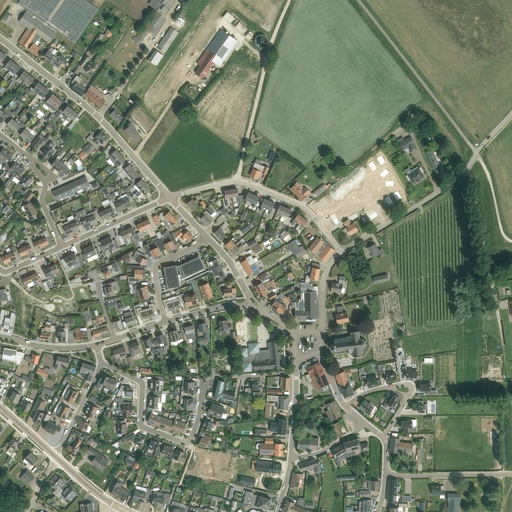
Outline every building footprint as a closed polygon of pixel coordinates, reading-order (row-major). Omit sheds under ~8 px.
[(27,47),(29,44),(36,33),(40,35),(41,36),(40,36),(49,42),(57,31),(75,43),(98,9),(85,0),(19,0),(18,3),(27,9),(19,21),(28,28),(19,42),(27,47)] [(148,20),(149,21),(142,31),(139,29),(132,39),(140,44),(149,31),(155,36),(166,20),(161,16),(162,14),(166,16),(176,0),(151,0),(149,4),(156,9),(148,20)] [(7,23),(10,19),(12,16),(10,15),(12,13),(11,13),(13,10),(10,8),(9,11),(8,13),(3,20),(7,23)] [(246,37),(252,31),(229,11),(223,17),(246,37)] [(109,37),(112,33),(112,31),(111,30),(113,27),(111,26),(109,29),(108,28),(107,31),(105,34),(105,35),(109,37)] [(160,49),(152,60),(151,61),(156,64),(179,32),(171,27),(157,47),(160,49)] [(221,29),(197,63),(200,66),(195,73),(203,78),(214,62),(220,66),(238,41),(221,29)] [(38,40),(37,40),(40,35),(36,33),(29,44),(27,47),(29,49),(36,54),(40,48),(37,45),(35,43),(38,40)] [(57,51),(51,47),(44,56),(49,61),(57,51)] [(57,57),(54,55),(49,61),(58,68),(62,62),(65,65),(68,61),(65,58),(60,54),(57,57)] [(86,55),(80,64),(83,67),(90,58),(86,55)] [(5,66),(10,70),(15,63),(10,59),(5,66)] [(98,59),(96,63),(95,62),(91,68),(95,70),(101,61),(98,59)] [(21,67),(15,63),(10,70),(15,74),(21,67)] [(30,75),(25,71),(19,77),(24,82),(30,75)] [(35,79),(30,75),(24,82),(29,86),(35,79)] [(71,89),(76,92),(79,88),(77,86),(78,85),(77,85),(79,83),(82,78),(80,77),(77,75),(72,83),(74,84),(71,89)] [(76,92),(82,96),(85,92),(86,90),(83,87),(82,86),(89,77),(86,75),(80,84),(79,83),(77,85),(78,85),(77,86),(79,88),(76,92)] [(44,86),(39,82),(33,89),(38,93),(44,86)] [(91,85),(85,95),(94,101),(96,102),(95,103),(101,107),(106,101),(102,99),(104,96),(99,92),(100,91),(91,85)] [(49,90),(44,86),(38,93),(43,97),(49,90)] [(47,100),(46,102),(47,103),(46,103),(46,104),(49,106),(50,106),(50,107),(58,97),(53,93),(47,100)] [(50,107),(55,111),(57,108),(63,101),(58,97),(50,107)] [(63,117),(65,119),(73,110),(68,105),(63,112),(65,113),(63,117)] [(3,111),(0,115),(0,118),(3,121),(7,117),(9,118),(13,113),(9,110),(8,111),(5,109),(3,111)] [(79,114),(73,110),(65,119),(63,123),(65,125),(68,121),(68,122),(71,118),(74,120),(79,114)] [(110,114),(118,122),(123,117),(115,110),(110,114)] [(56,114),(54,112),(53,112),(52,113),(47,120),(50,122),(55,116),(56,114)] [(7,124),(12,128),(19,119),(17,118),(15,121),(12,118),(7,124)] [(12,128),(16,132),(20,127),(22,128),(25,125),(20,120),(19,119),(12,128)] [(131,125),(125,130),(134,141),(140,136),(135,130),(136,129),(131,125)] [(20,135),(25,139),(30,133),(29,132),(32,130),(30,128),(28,131),(25,129),(20,135)] [(104,134),(101,131),(94,138),(93,137),(91,134),(86,139),(89,141),(91,139),(97,144),(97,143),(99,146),(101,144),(102,144),(108,138),(105,135),(104,134)] [(25,139),(30,142),(35,137),(34,136),(37,134),(35,132),(32,135),(30,133),(25,139)] [(37,138),(32,144),(37,149),(41,144),(44,141),(44,140),(46,138),(43,135),(42,137),(39,135),(38,138),(37,138)] [(41,144),(43,146),(49,139),(51,137),(48,135),(46,138),(44,140),(44,141),(41,144)] [(400,143),(403,149),(408,147),(411,152),(417,149),(414,143),(415,143),(411,136),(405,140),(404,141),(400,143)] [(55,144),(49,139),(44,146),(46,148),(43,153),(48,157),(54,150),(51,148),(55,144)] [(82,149),(83,151),(87,155),(88,155),(95,148),(89,142),(82,149)] [(0,156),(0,161),(8,152),(4,148),(0,152),(0,156)] [(112,148),(107,153),(109,155),(108,157),(112,162),(121,154),(116,150),(114,151),(112,148)] [(434,170),(435,171),(435,170),(436,170),(440,168),(441,168),(441,167),(439,163),(438,163),(437,159),(437,158),(436,158),(435,154),(434,154),(432,150),(432,149),(427,152),(426,152),(428,156),(428,157),(429,157),(430,161),(430,162),(431,161),(432,165),(433,166),(435,170),(434,170)] [(2,168),(4,171),(10,164),(7,162),(13,155),(8,152),(0,161),(0,162),(4,166),(2,168)] [(121,155),(121,154),(112,162),(117,167),(115,169),(117,171),(125,164),(123,161),(125,160),(121,155),(122,154),(121,154),(121,155)] [(55,168),(61,162),(58,159),(60,157),(59,155),(51,165),(55,168)] [(382,156),(378,158),(378,157),(378,158),(378,157),(382,165),(382,164),(386,162),(386,163),(386,162),(382,155),(382,156)] [(59,172),(60,172),(67,162),(65,161),(63,163),(61,162),(55,168),(60,172),(59,172)] [(10,164),(4,171),(7,173),(8,171),(11,173),(12,175),(13,175),(20,166),(15,162),(13,165),(10,164)] [(69,164),(67,162),(60,172),(64,175),(70,168),(72,166),(69,164)] [(263,172),(262,173),(266,174),(269,167),(265,166),(260,164),(255,162),(252,168),(254,169),(251,176),(257,178),(259,175),(261,171),(263,172)] [(121,172),(125,177),(134,169),(135,168),(134,169),(130,164),(127,166),(125,164),(117,171),(119,173),(121,172)] [(20,176),(25,169),(20,166),(13,175),(12,175),(10,178),(13,180),(15,177),(18,180),(21,177),(20,176)] [(408,175),(406,176),(409,180),(411,179),(413,183),(417,181),(421,179),(420,179),(424,176),(422,173),(424,172),(421,167),(419,168),(418,168),(418,167),(411,171),(411,172),(408,174),(408,175)] [(380,175),(383,177),(383,178),(389,172),(386,169),(386,168),(380,175)] [(129,178),(131,181),(132,183),(138,178),(136,176),(139,174),(134,169),(125,177),(127,179),(129,178)] [(27,175),(22,181),(20,184),(25,188),(23,191),(25,193),(30,188),(27,186),(28,185),(28,186),(33,179),(33,178),(31,177),(30,177),(27,175)] [(90,185),(86,176),(79,179),(83,188),(90,185)] [(132,183),(129,186),(132,188),(134,186),(138,191),(140,189),(147,183),(146,184),(142,179),(140,181),(138,178),(132,183)] [(77,191),(83,188),(79,179),(72,182),(77,191)] [(70,194),(77,191),(72,182),(66,185),(70,194)] [(290,189),(302,200),(307,195),(310,191),(305,186),(302,190),(301,189),(303,187),(297,182),(295,184),(290,189)] [(140,189),(138,191),(135,194),(137,197),(142,192),(144,195),(143,196),(144,199),(151,196),(149,191),(151,189),(146,184),(147,184),(147,183),(140,189)] [(329,184),(327,186),(324,183),(312,193),(315,197),(330,185),(329,184)] [(66,185),(59,188),(63,197),(70,194),(66,185)] [(53,191),(57,200),(63,197),(59,188),(53,191)] [(237,188),(231,189),(232,196),(233,203),(241,201),(244,195),(239,196),(237,188)] [(231,189),(225,191),(226,197),(223,198),(224,206),(227,205),(230,205),(229,202),(228,197),(232,196),(231,189)] [(29,216),(37,212),(32,201),(31,202),(30,199),(34,194),(30,191),(24,198),(27,205),(24,206),(22,207),(22,208),(23,211),(24,211),(26,210),(29,216)] [(254,194),(248,192),(244,203),(246,204),(247,200),(251,202),(254,194)] [(397,193),(393,195),(393,194),(392,195),(393,195),(397,202),(397,201),(400,199),(401,200),(401,199),(397,192),(396,192),(397,193)] [(130,202),(134,200),(132,197),(129,194),(128,193),(120,196),(122,200),(125,207),(128,206),(129,208),(132,206),(131,205),(132,204),(130,202)] [(103,205),(105,209),(109,217),(115,214),(113,210),(116,209),(110,196),(109,194),(106,195),(110,202),(103,205)] [(122,200),(120,196),(117,198),(118,199),(116,200),(113,194),(110,196),(116,209),(118,208),(119,210),(125,207),(126,208),(125,207),(122,200)] [(259,196),(254,194),(251,202),(254,203),(252,206),(255,207),(259,196)] [(83,200),(85,206),(92,203),(89,197),(83,200)] [(386,198),(383,200),(382,200),(386,207),(387,207),(390,205),(391,205),(386,197),(386,198)] [(187,203),(193,210),(198,206),(197,204),(199,202),(197,199),(194,201),(192,199),(187,203)] [(269,201),(264,199),(259,209),(262,210),(263,207),(267,208),(269,201)] [(275,203),(269,201),(267,208),(270,209),(268,213),(270,214),(275,203)] [(206,210),(205,211),(202,214),(203,216),(201,219),(207,225),(213,219),(210,216),(215,211),(209,205),(205,209),(206,210)] [(285,207),(280,205),(275,216),(277,217),(279,212),(282,214),(283,214),(285,207)] [(291,209),(285,207),(283,214),(282,214),(281,217),(285,218),(283,222),(287,224),(291,217),(289,216),(291,209)] [(109,217),(105,209),(99,212),(98,209),(96,210),(99,217),(101,216),(102,219),(109,217)] [(96,210),(87,214),(91,225),(97,222),(96,218),(99,217),(96,210)] [(168,221),(174,215),(169,211),(166,214),(164,211),(160,213),(160,215),(158,216),(163,221),(166,218),(168,221)] [(77,215),(78,218),(81,225),(83,224),(85,227),(91,225),(92,225),(91,225),(87,214),(86,213),(80,216),(79,213),(76,214),(77,215)] [(299,223),(303,217),(298,214),(291,224),(293,225),(296,221),(299,223)] [(75,218),(69,221),(73,231),(79,228),(78,226),(81,225),(78,218),(77,215),(74,217),(75,218)] [(169,229),(178,220),(174,215),(168,221),(164,224),(169,229)] [(303,217),(299,223),(302,226),(299,230),(301,231),(304,227),(308,221),(303,217)] [(143,222),(146,229),(150,227),(152,232),(154,231),(149,219),(143,222)] [(346,228),(350,235),(350,234),(358,230),(354,223),(352,224),(349,219),(343,222),(346,227),(346,228)] [(62,233),(66,231),(67,234),(73,231),(74,232),(73,231),(69,221),(62,224),(62,222),(57,224),(62,233)] [(140,232),(138,233),(141,240),(146,237),(145,235),(148,234),(146,229),(143,222),(137,224),(140,232)] [(239,228),(243,234),(251,227),(247,222),(239,228)] [(126,229),(130,236),(133,235),(136,242),(141,240),(138,233),(136,234),(132,226),(126,229)] [(214,233),(221,240),(225,235),(222,231),(223,230),(220,228),(214,233)] [(130,236),(126,229),(120,232),(126,244),(128,243),(126,238),(130,236)] [(43,238),(40,239),(43,246),(49,244),(46,237),(49,235),(46,230),(43,231),(44,232),(41,233),(43,238)] [(178,238),(183,234),(179,230),(177,232),(174,235),(178,238)] [(188,230),(183,235),(181,238),(184,241),(187,239),(189,241),(194,236),(188,230)] [(285,241),(290,236),(286,231),(281,236),(285,241)] [(168,242),(172,251),(175,250),(175,248),(175,247),(174,245),(177,244),(172,233),(168,235),(171,240),(168,242)] [(307,249),(326,262),(335,248),(317,235),(307,249)] [(43,246),(40,239),(37,241),(35,236),(33,237),(38,249),(43,246)] [(106,238),(110,248),(115,245),(117,249),(120,248),(116,240),(114,242),(111,236),(109,237),(108,237),(107,237),(106,238)] [(231,239),(225,245),(229,249),(235,244),(233,242),(236,239),(234,237),(231,240),(231,239)] [(103,240),(101,241),(103,245),(100,246),(104,255),(107,253),(106,251),(108,250),(108,249),(110,248),(106,238),(106,239),(105,238),(103,239),(103,240)] [(158,240),(163,250),(166,249),(168,251),(169,252),(172,251),(168,242),(165,243),(162,238),(159,239),(158,240)] [(23,243),(24,247),(27,253),(33,251),(28,239),(26,240),(26,241),(23,243)] [(251,248),(258,244),(255,239),(247,243),(248,244),(250,248),(251,248)] [(154,248),(158,258),(161,256),(160,254),(161,254),(160,252),(163,250),(158,240),(154,242),(157,247),(154,248)] [(300,252),(293,241),(286,246),(293,256),(300,252)] [(262,247),(264,246),(262,242),(260,244),(259,243),(251,248),(255,254),(263,249),(262,247)] [(27,253),(24,247),(21,248),(19,243),(16,245),(21,256),(27,253)] [(379,250),(375,243),(374,244),(368,247),(372,254),(371,255),(373,258),(380,254),(381,255),(385,253),(382,248),(379,250)] [(88,247),(92,256),(97,254),(99,257),(102,256),(98,249),(96,250),(93,244),(91,245),(90,245),(89,246),(88,247)] [(158,258),(154,248),(151,250),(148,244),(144,246),(149,257),(152,255),(153,258),(154,257),(155,259),(158,258)] [(235,244),(229,249),(234,254),(242,246),(241,245),(241,244),(238,247),(235,244)] [(8,254),(11,261),(17,258),(14,252),(16,251),(14,246),(12,247),(6,249),(8,254)] [(83,249),(85,253),(87,258),(92,256),(88,247),(87,247),(85,247),(85,248),(83,249)] [(147,260),(142,257),(144,255),(136,250),(134,254),(138,257),(136,260),(144,265),(147,260)] [(11,261),(8,254),(5,255),(3,251),(0,252),(2,256),(5,263),(11,261)] [(74,264),(79,262),(77,257),(75,253),(73,254),(72,253),(71,254),(70,255),(74,264)] [(65,257),(65,258),(61,260),(67,272),(71,270),(76,268),(74,264),(70,255),(69,255),(67,255),(67,256),(65,257)] [(246,259),(241,262),(245,268),(250,265),(255,262),(251,255),(245,258),(246,259)] [(167,284),(168,288),(180,286),(177,269),(179,269),(182,276),(185,275),(185,277),(205,268),(200,257),(197,258),(197,257),(186,262),(187,263),(185,264),(184,263),(179,266),(177,266),(177,265),(165,267),(166,270),(164,270),(166,278),(165,278),(166,284),(167,284)] [(213,272),(221,268),(216,259),(212,261),(215,266),(211,268),(212,268),(213,272)] [(113,264),(102,269),(106,276),(107,279),(106,279),(107,279),(117,274),(116,271),(120,270),(116,261),(113,263),(113,264)] [(250,265),(245,268),(248,275),(251,274),(252,277),(260,272),(260,271),(255,262),(250,265)] [(56,264),(50,267),(53,274),(56,272),(58,276),(60,275),(59,271),(56,264)] [(135,273),(145,274),(145,270),(143,270),(143,269),(141,269),(141,266),(129,265),(129,270),(135,270),(135,273)] [(307,271),(311,272),(319,274),(320,269),(309,266),(308,268),(307,271)] [(50,267),(44,269),(49,280),(51,279),(50,276),(53,274),(50,267)] [(226,277),(221,268),(213,272),(215,276),(219,274),(222,279),(226,277)] [(39,278),(37,272),(30,276),(32,281),(38,279),(39,283),(42,281),(40,277),(39,278)] [(258,276),(261,281),(268,276),(266,272),(258,276)] [(305,280),(305,282),(309,283),(310,278),(318,280),(319,274),(311,272),(311,276),(307,275),(306,278),(305,280)] [(389,280),(387,274),(374,277),(375,284),(389,280)] [(32,281),(30,276),(23,279),(25,284),(24,285),(26,288),(29,287),(27,283),(32,281)] [(263,284),(262,282),(254,286),(257,292),(270,285),(274,282),(273,279),(263,284)] [(339,283),(332,282),(331,287),(330,290),(331,290),(331,291),(337,292),(337,293),(341,293),(341,292),(342,288),(344,288),(344,286),(346,286),(347,281),(344,280),(339,280),(339,283)] [(117,289),(116,281),(107,283),(108,287),(105,287),(107,296),(111,295),(115,294),(114,290),(117,289)] [(213,297),(208,282),(199,285),(205,300),(213,297)] [(270,285),(257,292),(260,298),(268,294),(266,292),(277,287),(274,282),(270,285)] [(295,302),(292,302),(292,307),(295,307),(295,311),(295,319),(301,318),(305,318),(305,319),(306,319),(307,319),(315,319),(316,319),(317,319),(317,318),(319,318),(318,302),(316,302),(316,295),(316,293),(318,293),(318,294),(318,295),(318,286),(313,286),(312,283),(301,282),(301,286),(301,289),(301,291),(301,299),(299,299),(299,302),(295,302)] [(137,290),(139,294),(148,291),(147,285),(141,287),(140,284),(133,286),(135,291),(137,290)] [(224,289),(225,295),(233,294),(232,288),(231,284),(227,284),(227,289),(224,289)] [(2,297),(3,301),(7,299),(9,303),(12,302),(9,291),(6,291),(6,289),(0,290),(1,293),(2,297)] [(190,295),(193,304),(198,303),(197,296),(199,296),(198,289),(194,290),(195,292),(189,293),(190,295)] [(148,291),(139,294),(140,300),(150,297),(148,291)] [(172,300),(175,310),(180,308),(179,307),(182,306),(181,303),(183,302),(180,294),(175,296),(176,299),(172,300)] [(184,297),(187,306),(193,304),(190,295),(184,297)] [(279,297),(275,299),(271,306),(277,310),(281,303),(283,300),(279,297)] [(171,311),(175,310),(172,300),(169,301),(168,298),(163,300),(165,308),(167,307),(168,311),(171,310),(171,311)] [(146,309),(149,318),(153,317),(153,316),(156,315),(154,311),(156,311),(153,303),(149,304),(150,307),(146,309)] [(287,307),(281,303),(277,310),(282,313),(287,307)] [(342,305),(336,307),(338,314),(335,314),(337,323),(349,321),(347,312),(343,313),(342,309),(343,309),(342,305)] [(149,318),(146,309),(142,310),(141,307),(136,308),(139,316),(140,316),(141,319),(144,318),(144,319),(149,318)] [(87,310),(82,312),(86,322),(90,320),(87,310)] [(133,316),(131,311),(128,312),(124,313),(125,315),(126,318),(125,319),(128,325),(135,323),(133,316)] [(12,312),(10,318),(5,317),(3,328),(9,329),(10,326),(13,327),(15,313),(12,312)] [(114,322),(113,322),(115,326),(116,326),(117,330),(123,328),(120,320),(118,321),(117,318),(114,319),(114,322)] [(227,320),(219,320),(220,325),(219,326),(219,328),(220,328),(220,330),(228,329),(231,329),(231,325),(227,325),(227,320)] [(41,338),(49,339),(50,331),(54,332),(55,325),(51,325),(52,322),(46,321),(45,328),(42,327),(41,338)] [(206,322),(200,323),(199,323),(201,331),(204,331),(205,337),(198,338),(199,342),(210,341),(210,338),(208,326),(206,327),(206,322)] [(59,328),(59,340),(65,340),(65,334),(68,334),(69,323),(65,323),(65,328),(59,328)] [(98,324),(98,323),(94,324),(95,327),(90,328),(91,331),(93,331),(94,337),(102,334),(99,326),(98,324)] [(99,326),(102,334),(109,332),(107,327),(108,326),(107,323),(104,324),(99,326)] [(194,331),(193,325),(185,327),(186,333),(190,332),(192,339),(195,338),(194,335),(195,335),(194,331)] [(77,341),(88,339),(87,331),(81,332),(81,328),(75,329),(77,341)] [(349,352),(349,354),(353,354),(353,355),(353,356),(354,356),(354,357),(354,356),(361,355),(361,356),(362,356),(362,355),(363,355),(362,354),(361,351),(362,351),(364,350),(364,347),(364,346),(365,345),(365,344),(366,344),(367,344),(366,343),(365,341),(366,340),(366,339),(364,340),(364,339),(363,338),(363,337),(362,334),(368,333),(367,329),(359,330),(359,329),(358,329),(358,330),(356,330),(356,329),(353,329),(353,331),(351,331),(351,330),(350,330),(350,331),(350,332),(351,332),(351,335),(350,335),(347,336),(346,336),(346,337),(343,337),(343,336),(342,336),(342,337),(339,338),(339,337),(338,337),(338,338),(335,338),(335,339),(334,338),(333,339),(334,339),(334,342),(334,343),(330,344),(331,349),(335,348),(335,350),(336,351),(337,351),(337,350),(340,349),(340,351),(341,351),(341,349),(344,349),(344,350),(345,350),(345,349),(348,348),(348,350),(349,349),(349,352)] [(170,332),(172,341),(183,338),(181,333),(178,334),(177,330),(170,332)] [(168,345),(166,337),(164,338),(163,334),(157,336),(159,343),(164,342),(165,346),(168,345)] [(150,338),(143,340),(146,348),(151,346),(153,353),(159,351),(159,345),(159,343),(158,339),(151,342),(150,338)] [(269,349),(259,350),(258,343),(249,344),(249,349),(247,349),(247,348),(242,348),(239,348),(238,348),(239,357),(240,357),(240,359),(243,359),(243,363),(242,363),(243,371),(252,371),(251,369),(255,368),(255,369),(271,368),(271,369),(281,368),(280,353),(280,352),(280,350),(280,349),(280,348),(279,348),(279,341),(268,342),(269,349)] [(138,342),(131,344),(134,355),(142,353),(138,342)] [(120,349),(113,351),(116,358),(116,361),(118,362),(122,361),(121,357),(127,355),(124,346),(120,348),(120,349)] [(17,349),(12,348),(12,349),(5,347),(2,358),(17,362),(16,364),(19,364),(25,352),(26,351),(25,350),(25,352),(17,350),(17,349)] [(33,354),(31,362),(29,367),(33,368),(34,363),(38,364),(40,355),(33,354)] [(70,359),(58,356),(55,368),(59,369),(60,364),(68,366),(70,359)] [(96,367),(83,362),(80,371),(86,373),(84,379),(91,381),(93,375),(96,367)] [(311,366),(307,368),(311,378),(324,373),(319,362),(311,366)] [(406,377),(417,377),(417,369),(406,369),(406,366),(403,366),(403,373),(406,373),(406,377)] [(38,368),(37,373),(47,376),(49,369),(45,367),(44,369),(38,368)] [(385,377),(386,381),(397,379),(396,373),(390,374),(390,372),(385,373),(384,368),(379,369),(381,378),(385,377)] [(352,382),(349,374),(351,374),(350,369),(344,370),(344,371),(335,375),(340,386),(339,386),(344,397),(354,393),(349,383),(352,382)] [(324,373),(311,378),(316,389),(329,383),(324,374),(324,373)] [(101,377),(96,387),(100,389),(103,383),(106,385),(110,377),(104,374),(102,378),(101,377)] [(366,381),(367,386),(378,383),(376,375),(366,378),(365,375),(362,376),(363,382),(366,381)] [(151,379),(150,385),(159,385),(159,380),(162,381),(163,376),(155,376),(155,379),(151,379)] [(110,377),(106,385),(105,387),(112,391),(113,389),(114,389),(118,381),(110,377)] [(281,377),(280,386),(281,386),(281,389),(289,390),(290,377),(281,377)] [(195,382),(189,381),(189,378),(183,378),(182,386),(194,387),(195,382)] [(213,396),(221,398),(222,393),(224,394),(225,391),(223,390),(225,382),(217,380),(213,396)] [(258,382),(254,382),(252,383),(250,384),(251,384),(252,385),(252,388),(245,388),(245,392),(254,392),(254,396),(260,396),(260,393),(262,393),(262,390),(262,387),(262,388),(259,388),(259,384),(257,384),(258,382)] [(68,383),(67,386),(70,388),(69,390),(67,393),(76,398),(78,394),(77,394),(78,392),(74,389),(75,387),(76,388),(68,383)] [(425,384),(420,384),(420,390),(427,390),(427,394),(437,394),(437,390),(431,390),(431,383),(425,383),(425,384)] [(125,396),(128,396),(133,396),(134,391),(133,391),(133,389),(131,387),(126,387),(124,386),(122,385),(117,395),(119,397),(120,395),(125,396)] [(160,393),(162,394),(163,385),(159,385),(150,385),(150,390),(154,390),(154,393),(160,393)] [(182,386),(181,386),(181,395),(188,395),(188,392),(194,393),(194,387),(182,386)] [(24,395),(26,392),(16,387),(14,390),(12,395),(10,399),(17,402),(21,393),(24,395)] [(222,393),(221,398),(233,401),(231,406),(235,408),(237,401),(233,400),(235,393),(225,391),(224,394),(222,393)] [(64,399),(61,397),(60,399),(68,404),(67,403),(68,400),(73,403),(74,401),(75,401),(76,398),(67,393),(64,399)] [(154,396),(150,396),(149,402),(158,402),(162,402),(162,394),(160,393),(154,393),(154,396)] [(396,402),(399,397),(393,394),(390,400),(387,399),(383,406),(386,408),(388,404),(395,408),(397,403),(396,402)] [(188,395),(181,395),(180,403),(184,403),(184,404),(193,404),(194,399),(188,398),(188,395)] [(289,397),(289,396),(267,395),(267,400),(278,401),(277,408),(288,409),(288,408),(289,397)] [(25,401),(22,408),(29,411),(32,404),(28,402),(30,399),(24,396),(22,399),(25,401)] [(59,402),(62,403),(59,409),(68,414),(70,410),(69,410),(70,408),(66,405),(67,403),(68,404),(60,399),(59,402)] [(341,415),(335,400),(326,404),(328,410),(326,411),(330,420),(341,415)] [(369,403),(365,400),(361,405),(366,409),(364,411),(369,415),(371,413),(370,411),(375,406),(370,402),(369,403)] [(417,403),(412,403),(412,409),(419,409),(419,413),(425,413),(425,409),(423,409),(423,401),(417,401),(417,403)] [(153,410),(159,411),(159,408),(158,408),(158,402),(149,402),(149,407),(153,407),(153,410)] [(267,402),(265,417),(273,418),(275,403),(267,402)] [(88,405),(87,409),(96,413),(98,407),(100,408),(102,409),(103,406),(96,403),(95,406),(90,403),(89,406),(88,405)] [(223,412),(222,412),(224,407),(212,403),(211,407),(210,407),(207,413),(213,415),(214,413),(216,413),(215,416),(221,418),(223,412)] [(37,412),(35,415),(33,419),(39,423),(44,413),(41,411),(43,407),(36,404),(33,410),(37,412)] [(132,413),(133,405),(123,404),(123,412),(123,415),(131,416),(131,412),(132,413)] [(51,415),(56,418),(60,420),(60,419),(59,419),(60,416),(65,419),(66,417),(68,414),(59,409),(56,414),(53,413),(51,415)] [(97,418),(94,416),(96,413),(87,409),(85,412),(86,413),(85,415),(89,416),(87,419),(91,420),(90,421),(97,424),(98,423),(96,422),(97,420),(97,418)] [(49,421),(51,415),(47,413),(44,420),(48,422),(44,429),(48,431),(47,432),(50,433),(50,432),(54,434),(56,430),(59,432),(61,427),(58,426),(61,420),(60,420),(56,418),(55,421),(56,421),(55,424),(49,421)] [(154,424),(157,415),(151,413),(148,422),(154,424)] [(154,424),(159,426),(163,417),(157,415),(154,424)] [(167,419),(163,417),(159,426),(165,428),(169,419),(168,419),(167,419)] [(211,421),(205,419),(205,422),(204,421),(203,425),(203,427),(207,429),(207,430),(208,431),(209,431),(209,430),(210,430),(213,423),(218,425),(219,421),(211,418),(211,421)] [(287,419),(279,418),(279,423),(270,421),(269,431),(278,432),(277,433),(285,434),(287,419)] [(171,430),(172,429),(174,422),(174,421),(169,419),(165,428),(171,430)] [(172,429),(178,431),(181,422),(175,419),(174,421),(174,422),(172,429)] [(406,421),(401,421),(401,427),(408,427),(408,431),(417,431),(417,427),(412,427),(412,419),(406,419),(406,421)] [(86,431),(88,425),(91,427),(92,425),(96,427),(97,424),(90,421),(89,423),(82,420),(78,427),(86,431)] [(119,423),(118,432),(118,435),(118,436),(121,436),(122,435),(122,433),(126,433),(126,427),(126,424),(124,424),(125,420),(118,420),(117,423),(119,423)] [(183,433),(187,424),(181,422),(178,431),(183,433)] [(338,422),(332,424),(337,437),(343,435),(338,422)] [(133,438),(131,435),(125,439),(128,442),(130,440),(137,443),(142,445),(143,441),(144,441),(146,437),(141,435),(141,436),(137,434),(135,439),(133,438)] [(210,440),(211,437),(205,435),(204,438),(201,437),(200,440),(198,439),(197,442),(199,443),(199,444),(206,447),(206,446),(208,446),(210,440)] [(10,456),(7,461),(11,463),(17,453),(14,451),(16,450),(14,448),(19,442),(14,437),(8,443),(11,446),(8,450),(12,454),(11,456),(10,456)] [(274,455),(283,455),(283,443),(273,443),(274,437),(266,437),(265,443),(260,443),(260,454),(274,454),(274,455)] [(297,449),(317,450),(318,438),(298,437),(297,449)] [(391,441),(390,451),(397,452),(397,455),(412,457),(413,444),(399,442),(399,438),(392,437),(391,440),(391,441)] [(79,438),(76,442),(73,446),(73,445),(72,446),(68,445),(66,449),(69,451),(68,452),(73,456),(78,450),(77,449),(83,441),(79,438)] [(343,442),(344,443),(344,442),(347,452),(355,449),(356,454),(361,453),(358,438),(343,442)] [(156,451),(159,443),(157,442),(157,441),(153,440),(153,441),(151,440),(148,448),(156,451)] [(340,444),(332,449),(338,466),(342,465),(339,456),(347,452),(344,442),(344,443),(341,444),(340,444)] [(360,444),(362,451),(370,449),(368,442),(360,444)] [(173,448),(165,445),(162,453),(170,456),(173,448)] [(102,469),(105,465),(109,459),(90,446),(85,453),(86,454),(87,452),(95,458),(92,461),(95,463),(95,464),(99,467),(98,468),(101,470),(102,469)] [(183,452),(177,450),(174,458),(181,461),(181,460),(184,461),(187,454),(184,453),(182,452),(183,452)] [(31,453),(30,452),(25,458),(29,462),(26,466),(29,469),(38,459),(33,455),(32,453),(31,453)] [(210,460),(221,463),(222,459),(228,460),(230,454),(214,452),(213,456),(211,455),(210,460)] [(128,454),(125,460),(133,464),(136,458),(128,454)] [(300,464),(302,471),(314,467),(316,473),(322,471),(319,461),(316,462),(315,459),(300,464)] [(208,468),(208,469),(225,473),(226,469),(220,467),(221,463),(210,460),(209,465),(210,465),(210,469),(208,468)] [(252,470),(281,473),(282,464),(274,464),(274,462),(253,460),(252,470)] [(225,473),(208,469),(206,473),(208,474),(207,478),(223,482),(224,477),(218,476),(219,472),(225,473)] [(20,478),(24,481),(27,485),(35,477),(27,470),(20,478)] [(293,472),(290,486),(298,487),(300,479),(302,480),(303,474),(293,472)] [(50,481),(57,488),(53,492),(56,495),(66,484),(56,474),(50,481)] [(256,479),(241,476),(240,482),(254,485),(256,479)] [(397,479),(392,479),(389,479),(388,489),(392,489),(391,492),(396,492),(396,491),(400,491),(400,486),(397,486),(397,479)] [(115,480),(111,486),(114,488),(111,493),(116,496),(121,487),(122,487),(124,483),(121,482),(120,483),(115,480)] [(379,481),(369,480),(368,489),(378,490),(379,481)] [(66,484),(56,495),(59,498),(63,493),(71,500),(73,498),(76,494),(75,493),(76,492),(73,489),(72,487),(71,488),(66,484)] [(141,491),(135,489),(137,485),(133,484),(130,493),(134,495),(133,499),(135,499),(135,500),(137,500),(138,500),(141,491)] [(444,494),(444,486),(441,486),(441,485),(432,485),(432,495),(444,494)] [(121,487),(116,496),(124,501),(129,492),(122,487),(121,487)] [(143,502),(146,494),(150,495),(151,492),(151,490),(147,489),(146,492),(144,491),(141,491),(138,500),(139,501),(140,501),(141,501),(143,502)] [(388,489),(387,501),(395,501),(396,492),(391,492),(392,489),(388,489)] [(153,493),(151,492),(150,495),(149,498),(153,499),(151,504),(154,505),(156,506),(157,506),(160,496),(159,496),(161,492),(154,490),(153,493)] [(270,502),(271,498),(253,494),(253,492),(246,490),(243,503),(248,504),(249,504),(257,506),(268,509),(269,505),(269,504),(270,503),(270,502)] [(165,498),(160,496),(157,506),(159,507),(160,507),(162,507),(164,502),(169,503),(168,505),(172,494),(166,493),(165,498)] [(461,494),(448,493),(448,502),(449,502),(448,511),(459,511),(460,502),(461,502),(461,494)] [(290,511),(291,511),(293,511),(310,511),(311,511),(307,510),(294,505),(295,503),(287,500),(282,510),(287,511),(290,511)] [(81,511),(93,511),(92,503),(84,504),(83,503),(80,504),(81,511)] [(390,508),(389,511),(401,511),(402,511),(403,511),(403,507),(408,507),(408,503),(399,503),(399,507),(398,508),(390,508)]
